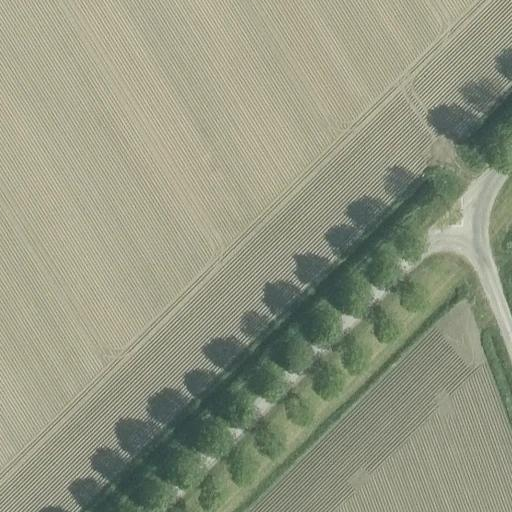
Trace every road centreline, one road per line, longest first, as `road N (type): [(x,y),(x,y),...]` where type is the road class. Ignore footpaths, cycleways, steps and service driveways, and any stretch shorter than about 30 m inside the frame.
road 1 (unclassified): [(153,511),(454,219)]
road 2 (unclassified): [(511,346),(477,249),(454,219)]
